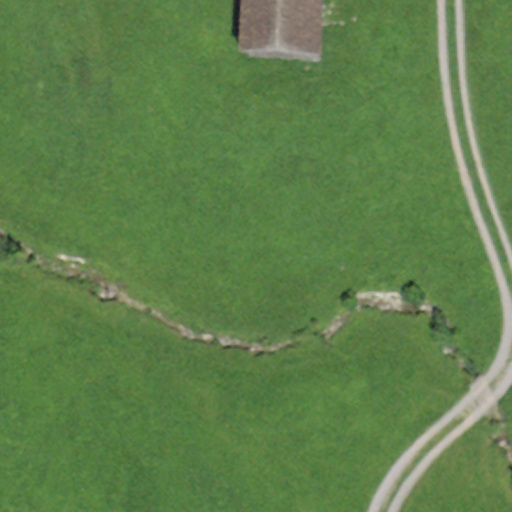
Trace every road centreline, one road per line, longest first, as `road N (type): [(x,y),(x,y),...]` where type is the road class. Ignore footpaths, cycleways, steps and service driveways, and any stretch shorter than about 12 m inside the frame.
road 1 (track): [(511,264),(465,121),(456,0)]
road 2 (track): [(389,511),(399,482),(507,378),(511,364)]
